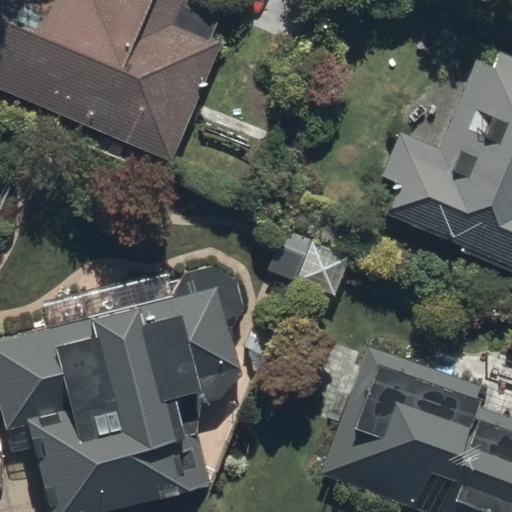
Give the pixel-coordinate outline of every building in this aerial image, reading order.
[(0,0),(0,90),(170,161),(221,40),(178,22),(186,0),(0,0)] [(511,58),(500,53),(493,67),(475,60),(438,147),(399,131),(380,176),(398,184),(385,214),(511,267),(511,58)] [(345,255),(280,229),(262,272),(328,298),(345,255)] [(25,425),(47,511),(105,511),(210,486),(195,435),(200,404),(219,399),(239,375),(216,285),(0,339),(0,415),(4,431),(25,425)] [(511,511),(511,417),(474,404),(480,387),(366,346),(320,475),(422,511),(511,511)]
